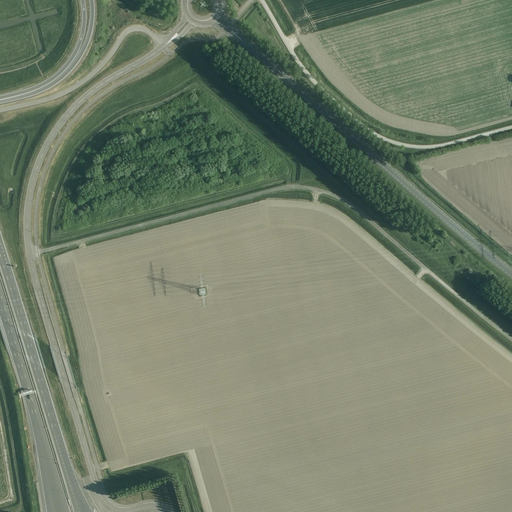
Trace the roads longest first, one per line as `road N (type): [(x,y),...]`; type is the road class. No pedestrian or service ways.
road 1 (unclassified): [(511,339),(337,195),(306,187),(31,254)]
road 2 (secondary): [(511,273),(215,16)]
road 3 (unclassified): [(261,0),(312,79),(387,139),(435,144),(511,127)]
road 4 (unclassified): [(31,254),(29,202),(50,139),(83,97),(163,47)]
road 5 (unclassified): [(92,474),(31,254)]
road 6 (trunk): [(67,470),(0,255)]
road 7 (trunk): [(0,297),(58,511)]
road 8 (unclassified): [(0,109),(77,85),(129,28),(145,30),(163,47)]
road 9 (track): [(0,385),(23,511)]
